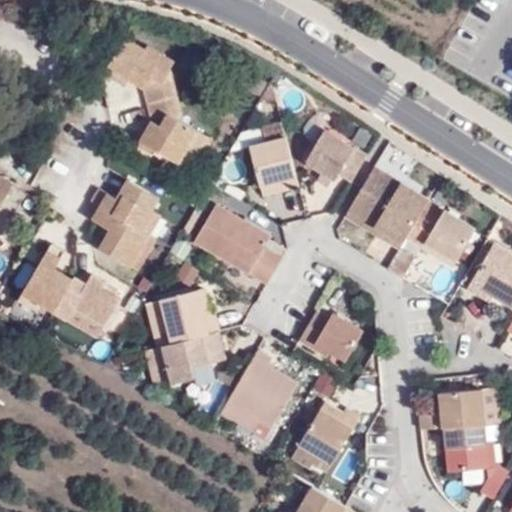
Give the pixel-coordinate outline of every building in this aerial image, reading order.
[(157,91),(133,137),(194,168),(211,133),(171,112),(185,84),(166,75),(175,57),(126,32),(108,67),(157,91)] [(126,87),(130,81),(109,69),(106,75),(126,87)] [(257,104),(277,107),(270,83),(257,104)] [(260,132),(264,146),(285,140),(281,126),(260,132)] [(337,175),(351,182),(365,158),(322,133),(304,163),(305,169),(330,184),(337,175)] [(282,192),(297,188),(285,140),(264,146),(247,150),(256,188),(279,183),(282,192)] [(0,205),(25,164),(0,148),(0,205)] [(426,206),(428,204),(372,170),(346,215),(401,248),(402,246),(406,239),(423,210),(426,206)] [(97,194),(91,203),(100,208),(92,221),(104,228),(109,231),(105,237),(98,249),(130,268),(161,217),(153,212),(160,200),(127,181),(116,200),(99,190),(97,194)] [(282,192),(279,183),(256,188),(258,198),(282,192)] [(435,211),(426,206),(423,210),(432,216),(435,211)] [(432,216),(423,210),(406,239),(420,248),(424,243),(455,261),(475,228),(437,207),(435,211),(432,216)] [(255,269),(249,278),(266,288),(286,255),(267,245),(270,242),(214,208),(193,244),(229,266),(235,257),(255,269)] [(104,228),(100,234),(105,237),(109,231),(104,228)] [(455,261),(424,243),(420,248),(451,267),(455,261)] [(461,286),(490,304),(493,298),(496,293),(475,281),(493,247),(485,243),(461,286)] [(84,288),(54,270),(64,253),(51,245),(17,300),(36,312),(40,305),(52,313),(55,308),(80,324),(85,316),(103,327),(120,300),(102,289),(105,284),(91,276),(84,288)] [(386,272),(400,280),(415,254),(402,246),(401,248),(386,272)] [(511,258),(493,247),(475,281),(496,293),(493,298),(511,309),(511,258)] [(229,266),(249,278),(255,269),(235,257),(229,266)] [(216,314),(209,288),(202,291),(207,316),(216,314)] [(207,316),(202,291),(163,300),(173,344),(216,333),(224,331),(221,312),(216,314),(207,316)] [(163,300),(152,315),(160,347),(173,344),(163,300)] [(332,320),(328,327),(313,318),(298,344),(313,353),(317,347),(332,356),(347,366),(365,338),(332,320)] [(222,357),(216,333),(173,344),(160,347),(169,380),(169,382),(191,377),(188,365),(222,357)] [(143,351),(151,384),(169,380),(160,347),(143,351)] [(313,353),(329,362),(332,356),(317,347),(313,353)] [(233,393),(227,403),(261,422),(268,426),(294,383),(266,365),(269,360),(257,352),(233,393)] [(313,387),(331,394),(337,377),(320,370),(313,387)] [(233,393),(220,386),(211,401),(224,409),(227,403),(233,393)] [(497,426),(495,392),(478,394),(480,427),(483,427),(497,426)] [(439,421),(431,422),(418,423),(419,434),(443,431),(480,427),(478,394),(437,399),(439,421)] [(320,404),(339,415),(343,409),(324,398),(320,404)] [(437,399),(430,399),(431,422),(439,421),(437,399)] [(220,416),(253,434),(261,422),(227,403),(224,409),(220,416)] [(356,414),(345,406),(343,409),(339,415),(320,404),(298,442),(330,460),(356,414)] [(484,444),(488,444),(483,427),(480,427),(443,431),(449,475),(477,471),(491,469),(493,464),(492,454),(485,456),(484,444)] [(312,458),(326,466),(330,460),(298,442),(291,454),(308,464),(312,458)] [(479,489),(494,498),(509,473),(493,464),(491,469),(479,489)] [(477,471),(479,489),(491,469),(477,471)] [(353,511),(309,486),(292,511),(353,511)]
